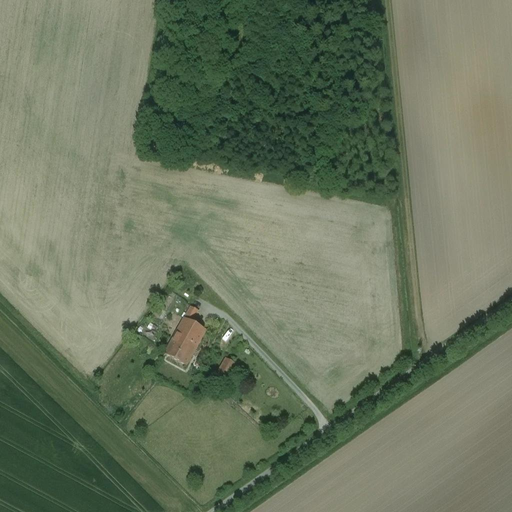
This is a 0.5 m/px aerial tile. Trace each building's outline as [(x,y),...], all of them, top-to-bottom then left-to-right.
[(191,307),(184,319),(192,323),(198,312),(191,307)] [(184,319),(172,341),(194,353),(206,331),(192,323),(184,319)] [(186,367),(194,353),(172,341),(165,355),(186,367)] [(225,360),(223,365),(232,370),(234,365),(225,360)] [(232,370),(223,365),(219,372),(228,377),(232,370)]
